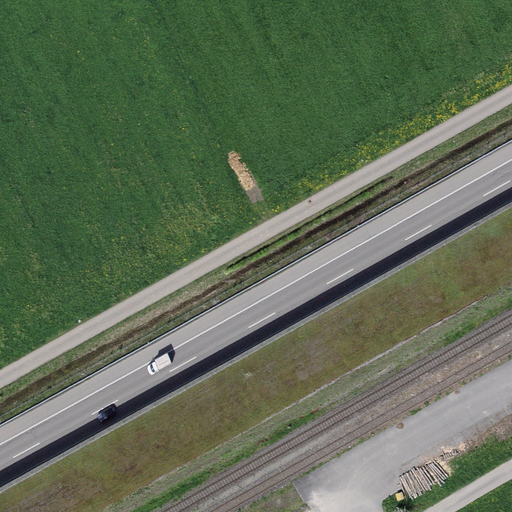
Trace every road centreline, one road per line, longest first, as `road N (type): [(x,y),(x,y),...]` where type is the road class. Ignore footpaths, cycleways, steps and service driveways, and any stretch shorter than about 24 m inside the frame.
road 1 (motorway): [(511,179),(0,465)]
road 2 (unclassified): [(0,378),(511,92)]
road 3 (motorway): [(26,511),(511,239)]
